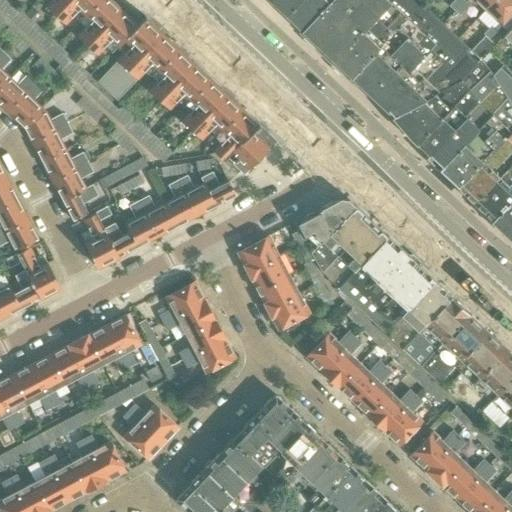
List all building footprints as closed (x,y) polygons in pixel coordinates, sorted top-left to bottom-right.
[(6,0),(0,7),(0,8),(15,23),(24,14),(9,0),(6,0)] [(50,0),(45,5),(54,15),(68,0),(50,0)] [(79,22),(86,14),(99,0),(68,0),(54,15),(64,24),(72,16),(79,22)] [(77,36),(87,46),(121,9),(121,8),(120,9),(115,4),(116,3),(115,3),(114,3),(110,0),(99,0),(86,14),(93,21),(77,36)] [(271,0),(286,14),(299,0),(271,0)] [(299,0),(286,14),(302,29),(329,0),(299,0)] [(329,0),(302,29),(351,76),(421,4),(416,0),(329,0)] [(453,0),(448,6),(453,10),(463,0),(462,0),(453,0)] [(459,15),(469,5),(463,0),(453,10),(459,15)] [(493,0),(474,0),(485,9),(493,0)] [(483,34),(488,39),(501,25),(511,14),(511,0),(493,0),(485,9),(485,10),(477,18),(485,26),(488,29),(483,34)] [(367,91),(368,93),(439,21),(421,4),(351,76),(352,77),(353,77),(368,91),(367,91)] [(111,51),(117,45),(136,24),(127,16),(128,15),(127,14),(127,15),(121,10),(122,9),(121,9),(87,46),(96,54),(105,45),(111,51)] [(15,23),(31,38),(40,29),(24,14),(15,23)] [(97,81),(107,90),(160,33),(158,30),(157,29),(157,30),(154,28),(155,27),(154,26),(154,27),(145,19),(146,18),(144,16),(136,24),(117,45),(124,51),(97,81)] [(391,114),(393,115),(463,43),(439,21),(368,93),(370,94),(370,93),(392,114),(391,114)] [(511,26),(503,36),(511,44),(511,26)] [(2,34),(12,43),(17,37),(8,27),(2,34)] [(31,38),(48,54),(57,44),(40,29),(31,38)] [(145,70),(151,76),(177,49),(167,40),(168,39),(167,39),(161,34),(162,33),(161,33),(160,33),(107,90),(117,99),(137,78),(145,70)] [(488,39),(483,34),(482,34),(484,36),(470,50),(469,51),(479,59),(481,57),(488,50),(493,44),(488,39)] [(17,37),(12,43),(21,52),(27,46),(17,37)] [(409,135),(416,141),(453,105),(488,72),(489,70),(479,59),(469,51),(470,50),(463,43),(393,115),(392,116),(409,135)] [(48,54),(64,69),(73,60),(57,44),(48,54)] [(149,91),(159,101),(193,64),(187,58),(188,58),(187,57),(186,58),(177,49),(151,76),(157,82),(149,91)] [(488,50),(481,57),(485,60),(491,53),(488,50)] [(0,85),(8,77),(0,70),(11,59),(3,52),(0,54),(0,85)] [(34,64),(43,73),(49,66),(40,57),(34,64)] [(64,69),(80,84),(86,78),(89,75),(73,60),(64,69)] [(177,100),(183,107),(209,79),(199,70),(200,70),(199,69),(193,64),(194,64),(193,63),(193,64),(159,101),(168,109),(177,100)] [(492,76),(499,82),(511,93),(511,73),(503,65),(492,76)] [(49,66),(43,73),(53,82),(59,76),(49,66)] [(416,141),(429,154),(465,116),(496,85),(488,72),(453,105),(416,141)] [(6,111),(35,82),(26,74),(16,85),(8,77),(0,85),(0,104),(3,107),(3,108),(3,109),(4,108),(6,110),(6,111)] [(86,78),(80,84),(96,99),(102,93),(86,78)] [(181,121),(191,131),(225,94),(219,89),(220,88),(219,87),(218,88),(209,79),(183,107),(190,112),(181,121)] [(10,114),(23,126),(45,112),(32,100),(43,89),(35,82),(6,111),(7,112),(7,111),(10,113),(9,114),(10,115),(10,114)] [(426,157),(438,169),(446,161),(511,95),(511,93),(499,82),(496,85),(465,116),(429,154),(426,157)] [(214,139),(215,137),(241,109),(231,100),(232,100),(231,99),(231,100),(225,95),(226,94),(225,93),(225,94),(191,131),(200,140),(207,132),(214,139)] [(438,169),(457,187),(511,130),(511,95),(446,161),(438,169)] [(76,103),(85,112),(91,106),(81,97),(76,103)] [(91,106),(85,112),(95,121),(101,115),(91,106)] [(113,115),(130,131),(139,122),(122,106),(113,115)] [(223,161),(226,158),(257,124),(251,119),(252,119),(251,118),(250,118),(241,109),(215,137),(221,143),(213,151),(223,161)] [(30,141),(31,142),(67,123),(62,113),(49,120),(45,112),(23,126),(24,127),(29,137),(29,138),(30,138),(31,141),(30,141)] [(130,131),(145,146),(154,136),(139,122),(130,131)] [(34,146),(42,161),(64,149),(59,139),(72,133),(67,123),(31,142),(32,142),(33,145),(33,146),(34,146)] [(257,124),(226,158),(232,163),(232,164),(244,175),(257,161),(267,150),(268,150),(269,149),(265,146),(268,143),(269,144),(269,143),(272,139),(269,135),(268,134),(268,135),(259,126),(259,125),(258,124),(257,124)] [(109,135),(119,144),(125,138),(115,129),(109,135)] [(511,130),(457,187),(491,219),(511,197),(511,130)] [(154,136),(145,146),(163,162),(171,153),(154,136)] [(125,138),(119,144),(128,153),(135,147),(125,138)] [(42,161),(52,180),(88,162),(82,152),(69,159),(64,149),(42,161)] [(147,165),(142,157),(134,161),(98,180),(102,189),(147,165)] [(208,159),(195,162),(197,171),(209,168),(208,159)] [(52,180),(62,200),(86,187),(81,178),(93,172),(88,162),(52,180)] [(185,163),(173,166),(174,174),(186,173),(185,163)] [(174,174),(173,166),(160,168),(161,176),(174,174)] [(200,177),(203,183),(216,206),(217,205),(216,204),(219,203),(220,204),(221,203),(220,202),(235,194),(228,180),(219,184),(212,171),(200,177)] [(187,174),(177,180),(196,216),(197,216),(196,215),(199,213),(200,214),(201,214),(200,213),(215,205),(216,206),(203,183),(193,188),(187,174)] [(139,175),(127,181),(132,189),(143,183),(139,175)] [(0,207),(17,199),(9,184),(10,184),(9,183),(8,183),(7,180),(8,180),(7,179),(6,179),(0,182),(0,207)] [(174,197),(164,203),(176,226),(192,217),(192,218),(193,218),(193,217),(196,215),(196,216),(177,180),(167,185),(174,197)] [(132,189),(127,181),(116,186),(121,195),(132,189)] [(86,187),(62,200),(73,220),(87,212),(83,203),(98,195),(92,184),(86,187)] [(148,195),(138,200),(157,237),(158,236),(157,235),(160,234),(160,235),(161,234),(176,226),(164,203),(154,208),(148,195)] [(294,222),(298,231),(302,238),(311,233),(320,242),(355,206),(348,199),(340,197),(294,222)] [(511,197),(491,219),(509,236),(511,233),(511,197)] [(17,199),(0,207),(0,232),(27,218),(25,215),(26,215),(25,214),(17,199)] [(135,218),(125,223),(129,232),(137,246),(153,238),(153,239),(154,238),(154,237),(156,236),(157,237),(138,200),(128,205),(135,218)] [(106,206),(95,213),(100,220),(111,214),(106,206)] [(310,253),(314,259),(322,272),(334,259),(337,256),(370,220),(355,206),(320,242),(310,253)] [(118,257),(104,228),(100,220),(95,213),(83,219),(94,238),(84,243),(97,267),(110,260),(110,261),(111,261),(111,260),(117,257),(118,257)] [(27,218),(0,232),(0,244),(9,240),(15,250),(37,238),(29,223),(30,223),(29,222),(27,219),(28,219),(27,218)] [(337,256),(353,271),(386,235),(370,220),(337,256)] [(114,223),(104,228),(118,257),(119,257),(118,256),(121,255),(122,255),(123,255),(122,254),(137,246),(129,232),(121,236),(116,228),(114,223)] [(291,234),(306,263),(310,261),(311,261),(314,259),(310,253),(302,238),(298,231),(291,234)] [(337,289),(352,303),(402,250),(386,235),(353,271),(347,278),(337,288),(337,289)] [(243,265),(247,272),(278,255),(268,236),(237,252),(244,264),(243,265)] [(20,262),(24,270),(40,298),(41,298),(40,297),(47,294),(48,294),(48,293),(59,287),(58,285),(59,285),(47,262),(39,267),(29,247),(16,254),(20,262)] [(352,303),(368,318),(417,264),(402,250),(352,303)] [(16,254),(5,260),(9,267),(20,262),(16,254)] [(251,279),(257,290),(288,273),(282,261),(278,255),(247,272),(251,279)] [(306,263),(303,264),(326,307),(333,303),(311,261),(310,261),(306,263)] [(384,333),(384,332),(433,279),(417,264),(368,318),(384,333)] [(17,281),(9,285),(20,308),(36,300),(37,300),(36,299),(40,298),(24,270),(14,275),(17,281)] [(263,303),(267,311),(298,294),(288,273),(257,290),(263,302),(263,303)] [(384,332),(400,347),(449,294),(433,279),(384,332)] [(158,314),(162,322),(204,300),(194,281),(166,296),(171,308),(158,314)] [(0,316),(1,319),(2,318),(1,318),(5,316),(5,317),(6,316),(6,315),(20,308),(9,285),(0,289),(0,316)] [(298,294),(267,311),(271,317),(271,316),(278,329),(308,313),(303,303),(298,294)] [(420,366),(469,314),(450,296),(450,295),(449,294),(400,347),(401,348),(400,348),(408,355),(419,366),(420,366)] [(180,324),(185,334),(215,318),(205,300),(204,300),(162,322),(167,330),(180,324)] [(395,350),(347,304),(341,310),(392,359),(422,387),(428,381),(395,350)] [(454,366),(462,373),(495,338),(469,314),(420,366),(439,384),(454,366)] [(125,315),(106,325),(128,367),(135,363),(128,349),(140,344),(125,315)] [(178,352),(182,360),(225,338),(215,318),(185,334),(192,345),(178,352)] [(160,347),(156,340),(145,319),(138,323),(157,360),(168,380),(175,376),(160,347)] [(106,325),(87,335),(102,363),(113,358),(120,371),(128,367),(106,325)] [(306,356),(321,371),(353,336),(348,331),(337,342),(328,333),(306,356)] [(67,344),(67,345),(90,387),(98,382),(91,369),(102,363),(87,335),(87,334),(67,344)] [(336,387),(337,387),(360,363),(350,354),(361,343),(353,336),(321,371),(320,372),(336,387)] [(225,338),(182,360),(186,368),(200,361),(205,372),(234,357),(224,338),(225,338)] [(471,383),(490,401),(511,377),(511,354),(495,338),(462,373),(472,382),(471,383)] [(67,345),(49,355),(64,383),(75,377),(82,391),(90,387),(67,345)] [(49,355),(31,365),(53,406),(61,402),(54,389),(64,383),(49,355)] [(337,387),(352,401),(385,367),(378,360),(368,371),(360,363),(337,387)] [(31,365),(12,374),(27,403),(38,397),(45,411),(53,406),(31,365)] [(156,366),(145,372),(151,382),(161,377),(156,366)] [(352,401),(367,415),(390,392),(381,383),(391,372),(385,367),(352,401)] [(12,374),(0,380),(0,395),(16,426),(23,422),(16,409),(27,403),(12,374)] [(511,377),(490,401),(511,421),(511,377)] [(143,379),(0,454),(0,462),(2,466),(139,394),(149,389),(143,379)] [(415,395),(382,430),(383,431),(383,430),(399,444),(421,421),(412,412),(422,401),(424,403),(431,395),(439,403),(444,397),(428,381),(422,387),(415,395)] [(367,415),(382,430),(415,395),(409,389),(399,400),(390,392),(367,415)] [(275,394),(232,439),(248,454),(248,453),(258,462),(264,457),(253,447),(290,408),(275,394)] [(0,417),(1,417),(8,430),(16,426),(0,395),(0,417)] [(134,403),(128,410),(163,442),(177,427),(153,404),(145,413),(134,403)] [(64,410),(66,414),(77,408),(75,404),(64,410)] [(511,459),(455,407),(449,413),(511,472),(511,459)] [(305,423),(290,408),(253,447),(264,457),(258,462),(261,465),(264,468),(280,452),(305,423)] [(163,442),(128,410),(122,416),(133,426),(124,436),(148,458),(163,442)] [(277,471),(283,476),(321,438),(305,423),(280,452),(288,459),(277,471)] [(410,455),(426,470),(458,436),(452,430),(442,441),(432,432),(410,455)] [(91,435),(83,439),(105,480),(124,471),(109,442),(98,448),(91,435)] [(442,485),(442,486),(464,462),(454,453),(465,442),(458,436),(426,470),(425,471),(441,486),(442,485)] [(304,486),(310,480),(336,452),(321,438),(283,476),(278,483),(273,489),(271,491),(278,496),(285,489),(290,482),(295,477),(304,486)] [(70,462),(86,491),(105,481),(105,480),(83,439),(75,443),(82,456),(70,462)] [(232,439),(217,455),(246,480),(249,483),(255,489),(262,483),(252,474),(261,465),(258,462),(248,453),(248,454),(232,439)] [(308,500),(314,506),(351,466),(336,452),(310,480),(318,488),(308,500)] [(54,454),(46,458),(67,500),(86,491),(70,462),(61,467),(54,454)] [(217,455),(203,470),(239,502),(245,496),(248,493),(244,489),(241,486),(246,480),(217,455)] [(45,476),(34,481),(49,510),(67,500),(46,458),(38,462),(45,476)] [(442,486),(457,499),(490,465),(483,459),(473,470),(464,462),(442,486)] [(457,499),(470,511),(473,511),(494,490),(485,482),(495,471),(490,465),(457,499)] [(318,510),(320,511),(321,511),(332,500),(340,508),(366,480),(351,466),(314,506),(318,510)] [(203,470),(189,485),(217,511),(218,509),(223,505),(230,511),(238,511),(244,507),(242,505),(239,502),(203,470)] [(11,476),(7,478),(25,511),(47,511),(49,511),(49,510),(34,481),(23,487),(16,474),(11,476)] [(25,511),(7,478),(0,482),(7,496),(0,499),(0,508),(2,511),(25,511)] [(365,511),(381,495),(366,480),(340,508),(336,511),(365,511)] [(188,510),(190,511),(220,511),(218,509),(217,511),(189,485),(176,498),(188,510)] [(501,511),(511,501),(511,489),(503,499),(494,490),(473,511),(501,511)] [(250,511),(264,498),(256,490),(242,505),(244,507),(249,511),(250,511)] [(393,511),(396,509),(381,495),(365,511),(393,511)] [(273,502),(281,510),(286,504),(278,496),(273,502)] [(511,511),(511,501),(501,511),(511,511)]
